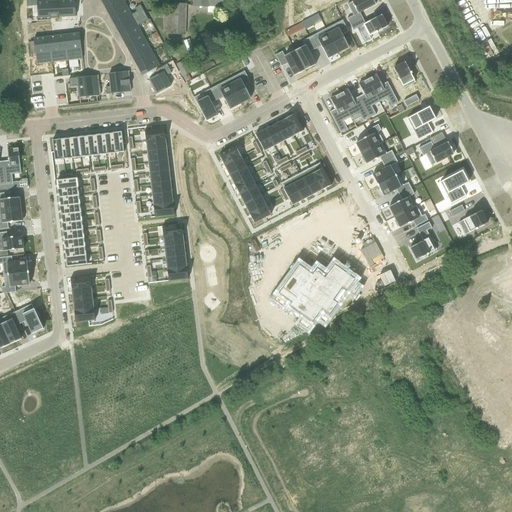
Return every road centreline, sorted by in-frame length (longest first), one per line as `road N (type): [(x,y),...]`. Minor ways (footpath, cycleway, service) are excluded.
road 1 (residential): [(0,365),(59,337),(35,127)]
road 2 (residential): [(53,125),(151,111),(209,139),(301,92)]
road 3 (residential): [(408,285),(301,92)]
road 4 (residential): [(505,182),(424,29)]
road 5 (residential): [(301,92),(424,29)]
